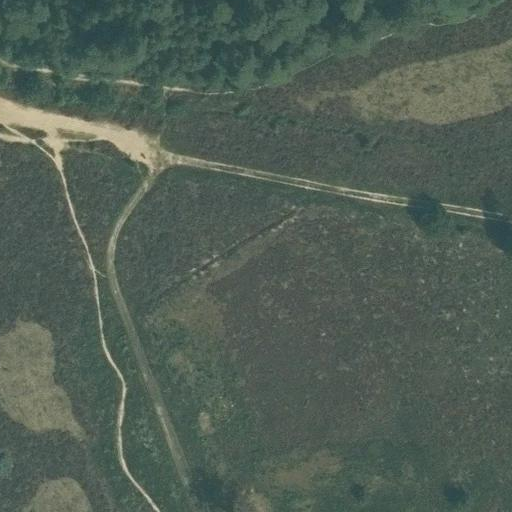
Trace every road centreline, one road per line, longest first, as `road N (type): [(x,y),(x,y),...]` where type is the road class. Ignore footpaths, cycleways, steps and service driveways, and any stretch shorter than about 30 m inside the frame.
road 1 (track): [(511,220),(166,160),(111,138),(0,118)]
road 2 (track): [(197,511),(114,277),(123,227),(166,160)]
